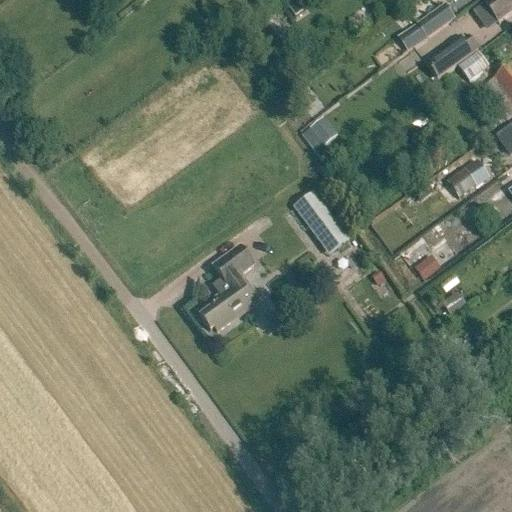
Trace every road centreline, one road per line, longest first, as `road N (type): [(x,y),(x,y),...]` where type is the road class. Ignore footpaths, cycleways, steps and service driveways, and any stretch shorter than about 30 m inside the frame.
road 1 (residential): [(127,304),(281,511)]
road 2 (track): [(0,130),(127,304)]
